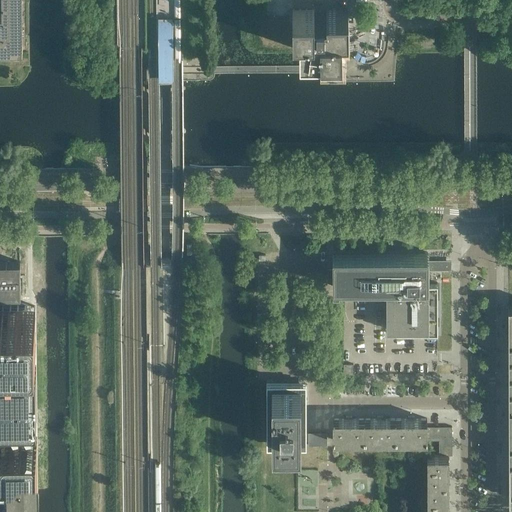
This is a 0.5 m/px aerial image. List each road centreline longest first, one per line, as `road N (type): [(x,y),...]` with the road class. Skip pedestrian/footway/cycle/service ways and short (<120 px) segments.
road 1 (tertiary): [(511,186),(0,187)]
road 2 (tertiary): [(0,214),(473,213)]
road 3 (track): [(198,228),(208,242),(213,327),(210,511)]
road 4 (residential): [(493,435),(489,264),(477,243)]
road 5 (residential): [(477,243),(464,260),(464,401)]
road 6 (residential): [(464,401),(324,402)]
